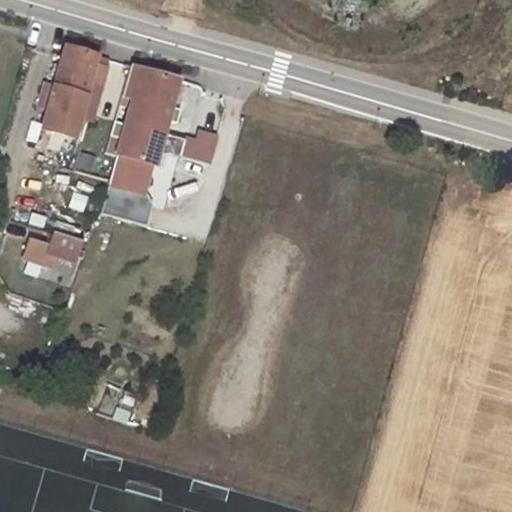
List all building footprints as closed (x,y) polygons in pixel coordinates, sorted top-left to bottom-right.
[(92,58),(61,50),(41,108),(74,119),(92,58)] [(119,125),(158,135),(162,122),(171,124),(175,111),(166,109),(175,79),(127,66),(111,122),(119,125)] [(158,135),(119,125),(109,156),(104,174),(142,186),(147,170),(151,156),(160,158),(173,162),(179,141),(158,135)] [(151,156),(147,170),(155,173),(160,158),(151,156)] [(57,274),(61,261),(78,266),(86,242),(55,232),(51,245),(29,238),(21,262),(57,274)]
